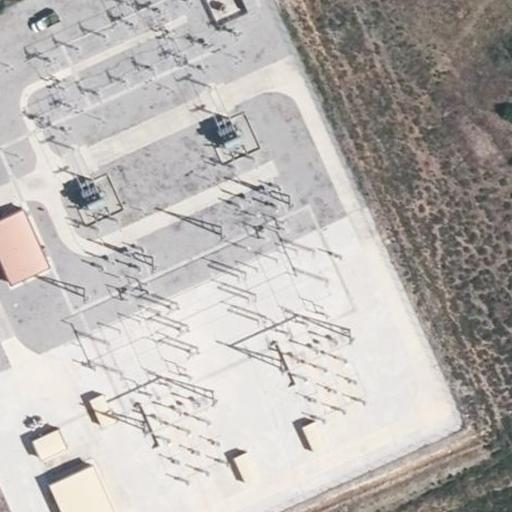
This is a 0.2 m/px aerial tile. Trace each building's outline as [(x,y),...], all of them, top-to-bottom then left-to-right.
[(208,0),(218,20),(253,2),(252,0),(208,0)] [(0,252),(13,283),(50,266),(24,207),(0,217),(0,252)] [(116,418),(104,392),(90,398),(102,424),(116,418)] [(330,447),(316,420),(302,427),(316,454),(330,447)] [(67,446),(59,426),(32,437),(39,457),(67,446)] [(260,477),(248,450),(234,457),(246,483),(260,477)] [(116,511),(94,462),(50,481),(63,511),(116,511)]
